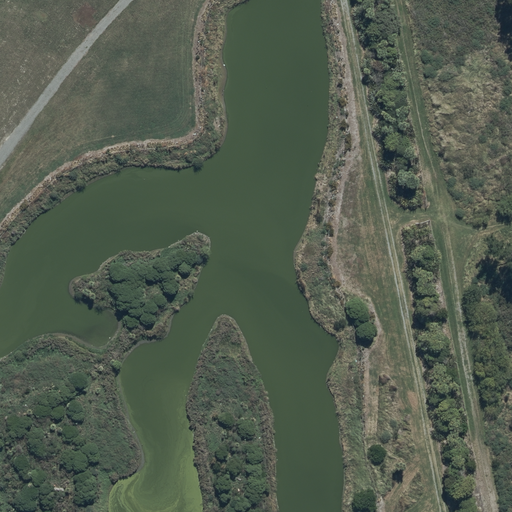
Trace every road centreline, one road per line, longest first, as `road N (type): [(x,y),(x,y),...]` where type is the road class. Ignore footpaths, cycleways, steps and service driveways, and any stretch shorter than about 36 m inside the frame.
road 1 (track): [(346,0),(443,511)]
road 2 (track): [(498,511),(406,0)]
